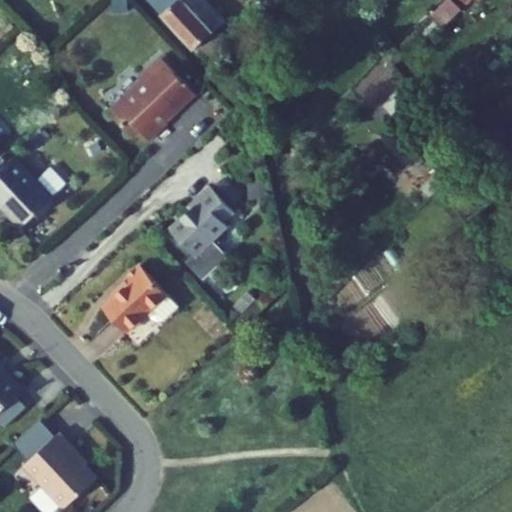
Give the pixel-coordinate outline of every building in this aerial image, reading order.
[(189,0),(155,0),(192,39),(210,22),(189,0)] [(446,24),(460,3),(455,0),(441,0),(431,14),(446,24)] [(511,41),(511,14),(499,26),(511,41)] [(154,102),(174,83),(143,50),(138,56),(133,52),(117,67),(122,71),(110,82),(110,89),(94,105),(109,121),(115,121),(118,118),(129,130),(146,114),(145,112),(145,104),(147,104),(151,99),(154,102)] [(34,182),(0,145),(0,207),(3,210),(34,182)] [(215,196),(191,171),(174,187),(176,189),(151,214),(177,241),(208,211),(204,206),(215,196)] [(159,294),(121,252),(106,267),(110,270),(84,294),(106,319),(111,314),(116,314),(123,308),(124,303),(127,300),(132,305),(138,307),(145,308),(159,294)] [(0,381),(0,399),(9,391),(0,381)] [(55,431),(42,418),(7,451),(47,495),(81,463),(52,433),(55,431)]
